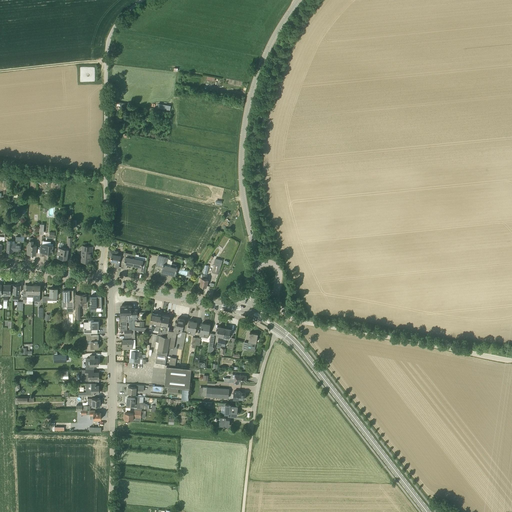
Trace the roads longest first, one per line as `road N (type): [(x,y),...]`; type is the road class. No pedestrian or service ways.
road 1 (unclassified): [(511,361),(293,320),(276,301),(278,270),(256,264)]
road 2 (unclassified): [(98,280),(107,41),(142,0)]
road 3 (tertiary): [(256,264),(240,181),(242,125),(254,74),(295,0)]
road 4 (tertiary): [(427,511),(278,328)]
road 5 (unclassified): [(112,435),(111,282)]
road 6 (tertiary): [(244,310),(111,282)]
road 7 (unclassified): [(278,328),(257,389),(250,445)]
